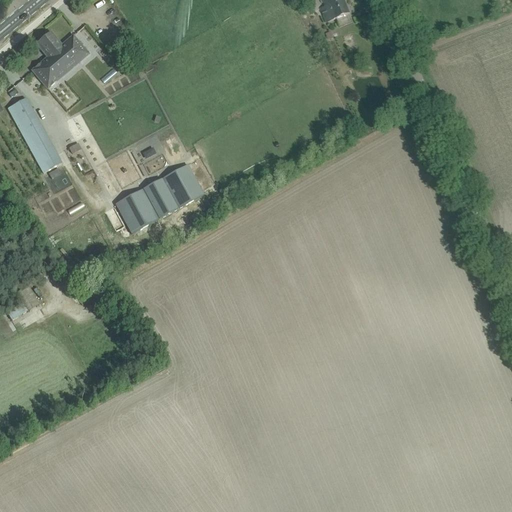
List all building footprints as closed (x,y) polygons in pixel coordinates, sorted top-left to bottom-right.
[(321,9),(326,23),(349,14),(343,0),(323,0),(326,7),(321,9)] [(89,55),(73,37),(62,46),(51,33),(36,45),(47,59),(32,72),(47,90),(89,55)] [(133,61),(137,69),(149,63),(145,55),(133,61)] [(39,167),(40,168),(57,158),(26,100),(8,110),(39,167)] [(70,149),(73,154),(82,150),(79,144),(70,149)] [(188,166),(116,205),(132,235),(204,196),(188,166)] [(55,195),(71,186),(61,168),(45,177),(55,195)] [(6,210),(0,212),(0,218),(8,215),(6,210)] [(18,294),(28,312),(38,306),(28,288),(18,294)]
